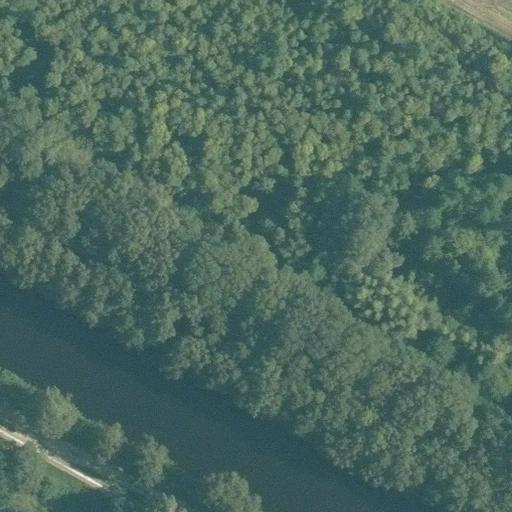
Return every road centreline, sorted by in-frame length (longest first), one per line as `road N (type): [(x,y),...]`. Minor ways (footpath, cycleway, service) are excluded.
road 1 (track): [(0,200),(511,478)]
road 2 (track): [(205,511),(0,399)]
road 3 (track): [(173,292),(0,167)]
